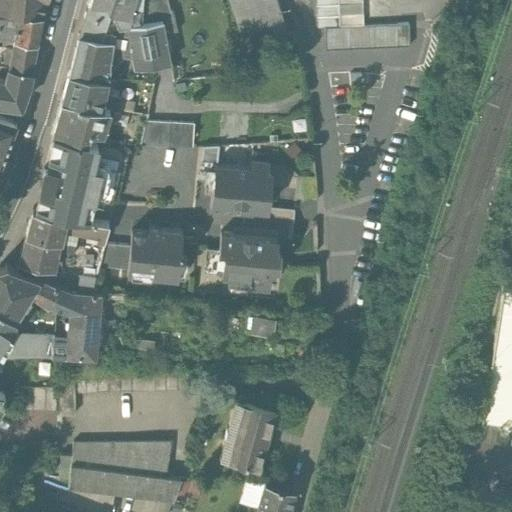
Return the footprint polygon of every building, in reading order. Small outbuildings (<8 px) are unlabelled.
[(0,36),(16,37),(46,41),(48,25),(51,25),(55,1),(44,0),(2,0),(3,14),(0,13),(0,36)] [(123,56),(132,55),(135,42),(137,43),(138,38),(134,37),(139,17),(100,0),(92,29),(109,29),(123,56)] [(100,0),(139,17),(146,21),(161,21),(198,2),(202,0),(201,0),(100,0)] [(214,0),(201,0),(202,0),(198,2),(203,14),(217,8),(214,0)] [(223,0),(250,81),(294,67),(271,0),(223,0)] [(368,0),(314,0),(317,14),(369,12),(368,0)] [(382,0),(368,0),(369,12),(382,12),(382,0)] [(162,25),(161,21),(146,21),(145,53),(167,50),(170,65),(181,62),(177,41),(173,42),(168,23),(162,25)] [(368,27),(322,28),(323,63),(331,62),(369,61),(368,27)] [(109,108),(111,108),(111,89),(113,81),(138,87),(132,55),(123,56),(109,29),(92,29),(82,63),(72,102),(109,108)] [(0,59),(19,61),(18,66),(41,70),(46,41),(16,37),(0,36),(0,59)] [(145,53),(132,55),(138,87),(139,100),(176,94),(170,65),(167,50),(145,53)] [(369,61),(331,62),(331,85),(414,83),(414,60),(369,61)] [(6,66),(5,75),(10,75),(16,76),(18,68),(6,66)] [(41,70),(18,66),(18,68),(16,76),(13,92),(12,97),(35,101),(41,70)] [(13,92),(16,76),(10,75),(7,91),(13,92)] [(0,132),(25,137),(32,114),(35,101),(12,97),(9,110),(0,108),(0,132)] [(109,108),(72,102),(65,130),(103,137),(105,128),(109,108)] [(165,123),(155,122),(151,146),(160,148),(165,123)] [(105,128),(103,137),(112,139),(123,141),(125,128),(110,125),(109,128),(105,128)] [(106,164),(112,139),(103,137),(65,130),(56,164),(62,166),(89,171),(92,161),(106,164)] [(0,201),(1,201),(19,153),(0,145),(0,201)] [(198,158),(150,155),(146,178),(197,183),(198,158)] [(102,174),(89,171),(62,166),(55,200),(47,199),(43,219),(54,221),(54,220),(89,228),(115,233),(122,203),(106,199),(97,197),(102,174)] [(106,199),(122,203),(127,180),(111,176),(106,199)] [(133,181),(127,180),(122,203),(129,204),(133,181)] [(224,181),(207,181),(204,215),(218,216),(220,200),(222,200),(224,181)] [(255,204),(222,200),(220,200),(218,216),(217,222),(276,229),(277,208),(273,208),(274,198),(256,196),(255,204)] [(129,204),(122,203),(115,233),(121,235),(129,204)] [(54,221),(43,219),(37,242),(85,251),(89,228),(54,220),(54,221)] [(273,249),(276,229),(217,222),(215,244),(227,246),(228,244),(273,249)] [(85,251),(37,242),(35,242),(29,267),(62,272),(65,273),(67,263),(99,268),(99,273),(108,274),(112,256),(85,251)] [(152,266),(135,264),(134,278),(132,302),(131,310),(181,315),(183,297),(185,297),(187,284),(184,284),(186,265),(153,262),(152,266)] [(62,272),(29,267),(21,295),(57,301),(62,272)] [(238,270),(225,268),(224,286),(224,288),(229,289),(227,313),(257,316),(256,324),(274,326),(275,316),(279,317),(283,277),(238,272),(238,270)] [(134,278),(108,276),(102,300),(132,302),(134,278)] [(224,288),(224,286),(211,285),(209,312),(227,313),(229,289),(224,288)] [(75,323),(10,296),(1,299),(0,300),(0,336),(16,347),(17,348),(25,336),(28,338),(33,330),(30,329),(34,322),(39,328),(51,337),(73,344),(72,354),(103,357),(104,325),(96,324),(83,323),(75,323)] [(96,324),(99,309),(85,306),(83,323),(96,324)] [(511,464),(511,326),(510,326),(488,460),(511,464)] [(16,347),(0,336),(0,349),(10,356),(16,347)] [(0,385),(5,386),(18,368),(21,363),(10,356),(0,349),(0,385)] [(71,370),(57,369),(56,388),(101,389),(102,366),(114,368),(113,358),(103,357),(72,354),(71,370)] [(18,368),(5,386),(56,388),(57,369),(18,368)] [(75,408),(75,402),(65,403),(62,450),(75,449),(75,429),(205,429),(205,408),(75,408)] [(60,423),(14,421),(13,445),(59,448),(60,423)] [(240,437),(223,493),(263,505),(280,449),(240,437)] [(173,477),(75,478),(73,490),(62,489),(62,499),(169,511),(173,477)] [(169,511),(62,499),(59,511),(169,511)]
